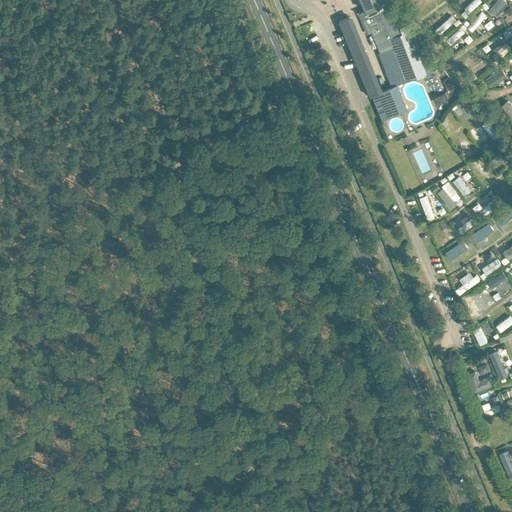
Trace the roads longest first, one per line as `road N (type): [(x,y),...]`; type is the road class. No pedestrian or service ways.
road 1 (secondary): [(471,511),(254,0)]
road 2 (unknown): [(123,0),(180,158),(237,410),(272,511)]
